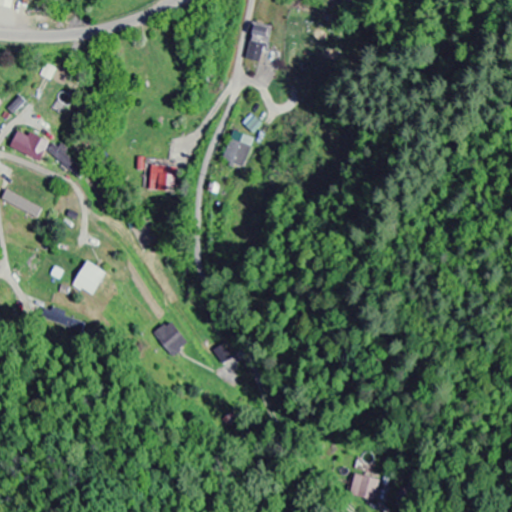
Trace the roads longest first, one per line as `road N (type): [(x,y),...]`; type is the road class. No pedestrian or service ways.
road 1 (residential): [(252,0),(233,97),(203,176),(197,229),(201,274),(243,345)]
road 2 (residential): [(176,0),(96,31),(0,34)]
road 3 (residential): [(0,153),(78,191),(85,219),(78,235)]
